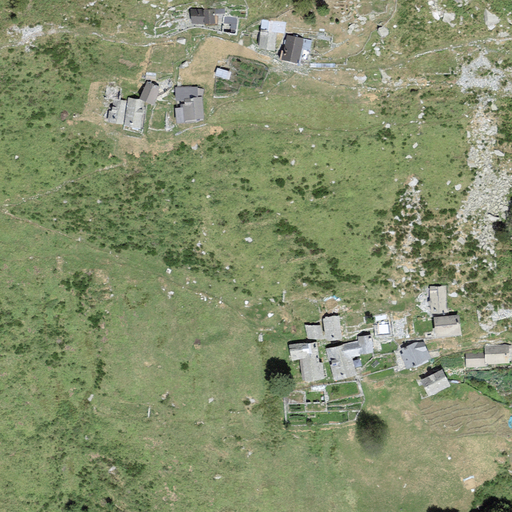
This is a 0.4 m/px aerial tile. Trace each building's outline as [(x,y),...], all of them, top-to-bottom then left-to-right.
[(214,10),(189,9),(191,23),(203,24),(214,24),(214,15),(214,10)] [(237,17),(224,16),(223,24),(231,24),(236,25),(237,17)] [(261,30),(267,31),(269,20),(262,19),(261,30)] [(269,20),(267,31),(277,32),(284,33),(285,22),(269,20)] [(274,50),(277,32),(267,31),(261,30),(258,49),(274,50)] [(286,35),(281,60),(298,64),(301,49),(303,39),(286,35)] [(312,41),(303,39),(301,49),(310,51),(312,41)] [(231,72),(216,68),(214,76),(229,80),(231,72)] [(146,82),(139,99),(144,101),(152,105),(159,91),(157,91),(159,87),(146,82)] [(197,87),(175,88),(175,101),(176,100),(176,108),(175,108),(176,124),(203,120),(203,119),(201,97),(204,90),(197,88),(197,87)] [(139,99),(127,97),(127,101),(123,125),(139,129),(144,101),(139,99)] [(123,125),(127,101),(113,99),(112,111),(108,110),(107,123),(123,125)] [(446,314),(446,286),(430,286),(430,314),(446,314)] [(326,342),(341,340),(339,315),(322,318),(326,342)] [(459,315),(433,317),(435,338),(461,335),(459,315)] [(390,324),(374,325),(375,338),(392,336),(390,324)] [(320,326),(304,325),(307,339),(322,340),(320,326)] [(357,337),(358,341),(326,349),(334,381),(356,376),(354,368),(352,361),(351,357),(373,353),(370,335),(357,337)] [(316,342),(288,345),(292,361),(299,359),(302,383),(324,380),(322,363),(319,363),(316,342)] [(402,351),(403,354),(400,355),(407,369),(430,359),(424,344),(423,342),(415,342),(401,349),(402,351)] [(508,344),(484,345),(485,353),(485,365),(509,364),(508,344)] [(465,368),(485,367),(485,365),(485,353),(465,354),(465,368)] [(360,359),(352,361),(354,368),(362,366),(360,359)] [(442,369),(420,380),(428,397),(450,387),(442,369)]
